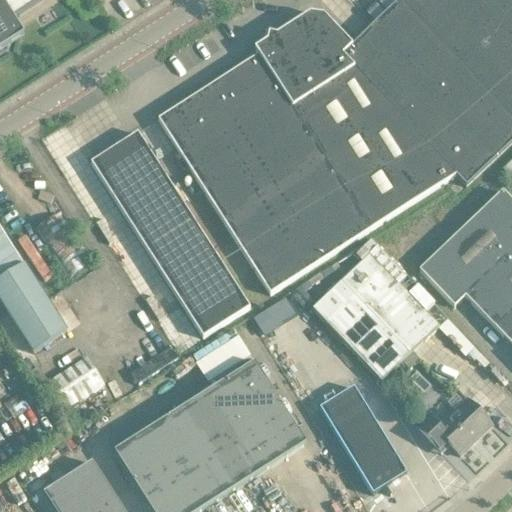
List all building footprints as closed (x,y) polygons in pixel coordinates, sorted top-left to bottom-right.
[(0,0),(0,52),(24,37),(12,19),(40,0),(0,0)] [(511,0),(401,0),(400,2),(511,120),(511,0)] [(254,51),(258,57),(157,121),(269,297),(456,177),(466,187),(511,143),(511,120),(400,2),(352,47),(322,17),(309,15),(276,37),(268,35),(266,43),(254,51)] [(202,340),(249,310),(137,134),(90,164),(202,340)] [(17,192),(10,196),(22,214),(29,210),(17,192)] [(453,309),(465,299),(511,348),(511,203),(502,193),(418,272),(453,309)] [(58,215),(36,229),(69,279),(90,265),(58,215)] [(0,228),(0,302),(33,354),(67,332),(0,228)] [(380,384),(438,329),(370,256),(341,284),(312,311),(380,384)] [(105,386),(87,358),(43,387),(61,415),(105,386)] [(201,511),(305,446),(254,365),(113,455),(149,511),(201,511)] [(406,475),(353,389),(319,410),(372,496),(406,475)] [(0,406),(0,410),(17,425),(34,407),(15,390),(0,406)] [(491,427),(466,401),(435,431),(424,419),(414,428),(435,449),(443,441),(459,458),(491,427)] [(121,511),(91,464),(42,495),(52,511),(121,511)] [(3,511),(25,507),(22,495),(1,500),(3,511)]
